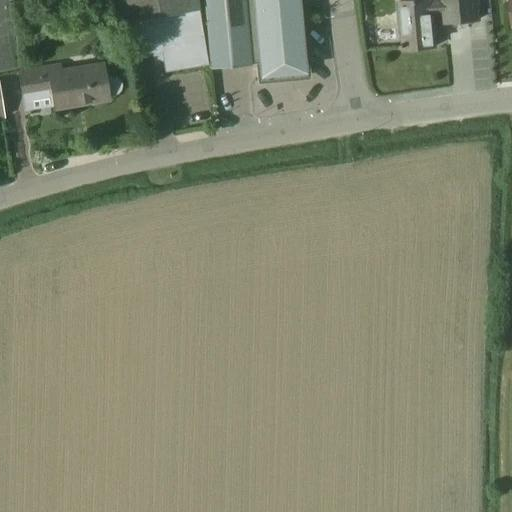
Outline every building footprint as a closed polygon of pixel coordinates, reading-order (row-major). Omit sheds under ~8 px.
[(207,64),(198,8),(196,0),(0,0),(0,69),(16,67),(6,0),(5,0),(116,0),(119,21),(132,19),(138,56),(162,53),(165,71),(207,64)] [(204,0),(211,68),(260,63),(262,80),(306,76),(301,28),(298,0),(204,0)] [(443,0),(444,1),(432,2),(431,0),(418,0),(399,2),(404,50),(436,47),(433,16),(445,15),(446,23),(480,20),(477,0),(443,0)] [(54,97),(56,109),(109,100),(108,97),(114,96),(117,95),(119,92),(121,90),(121,87),(121,84),(120,81),(119,79),(117,76),(114,75),(111,75),(107,76),(105,76),(103,65),(60,73),(59,66),(32,70),(20,72),(24,93),(25,98),(31,101),(54,97)] [(207,72),(170,77),(175,123),(213,118),(207,72)]
